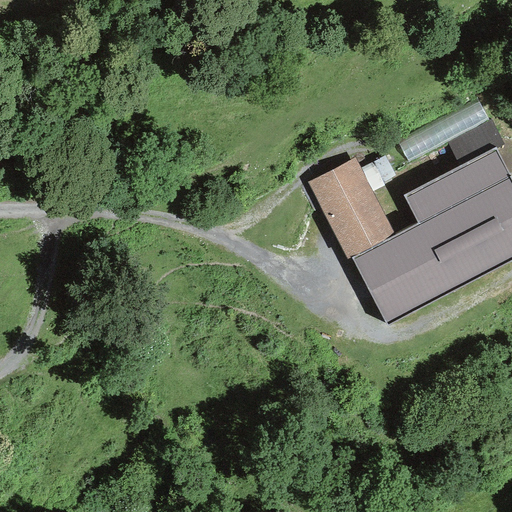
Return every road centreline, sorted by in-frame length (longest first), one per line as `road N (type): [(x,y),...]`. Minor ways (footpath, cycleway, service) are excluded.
road 1 (track): [(0,47),(198,54),(511,43)]
road 2 (residential): [(346,323),(242,252),(127,222),(0,222)]
